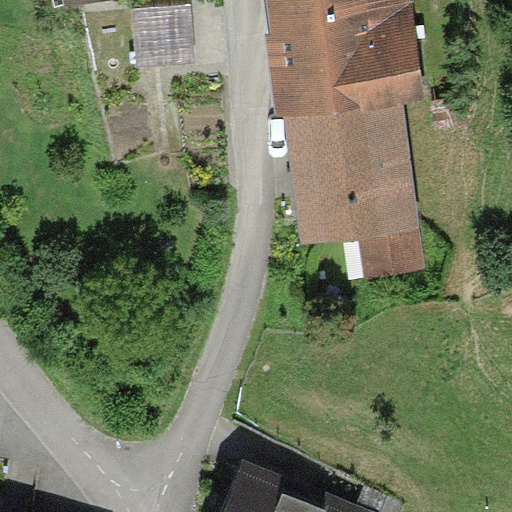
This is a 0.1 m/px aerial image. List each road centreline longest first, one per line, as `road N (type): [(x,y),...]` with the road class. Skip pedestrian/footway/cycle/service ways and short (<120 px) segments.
road 1 (residential): [(146,509),(175,476),(197,427),(250,262),(255,206),(241,0)]
road 2 (unclassified): [(0,348),(115,486),(146,509)]
